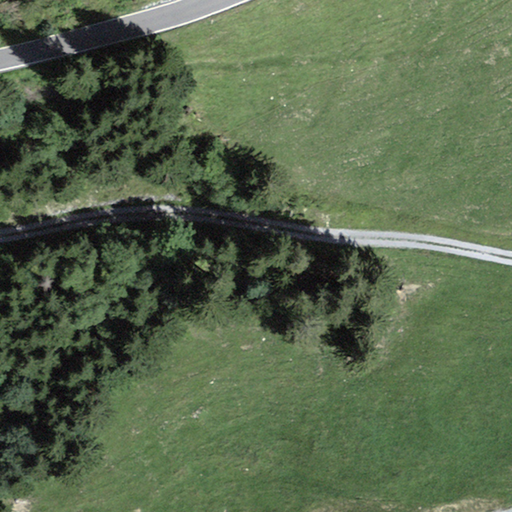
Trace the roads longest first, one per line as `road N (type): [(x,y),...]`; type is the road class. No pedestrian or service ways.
road 1 (track): [(511,259),(202,212),(126,213),(0,236)]
road 2 (secondary): [(214,0),(0,60)]
